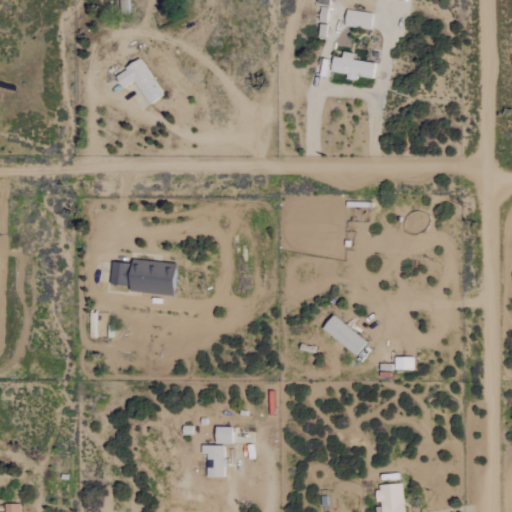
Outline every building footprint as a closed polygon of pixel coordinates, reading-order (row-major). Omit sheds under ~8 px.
[(370,29),(371,13),(344,11),(343,27),(370,29)] [(373,63),(352,61),(352,53),(340,52),(340,58),(330,57),(329,73),(346,74),(346,77),(372,80),(373,63)] [(161,98),(141,59),(113,73),(121,88),(134,81),(147,105),(161,98)] [(111,262),(109,285),(128,287),(127,292),(174,295),(177,263),(130,260),(130,264),(111,262)] [(321,329),(355,357),(365,344),(331,316),(321,329)] [(413,358),(394,357),(394,370),(413,371),(413,358)] [(214,444),(231,444),(231,427),(214,427),(214,444)] [(223,478),(224,446),(201,446),(200,455),(205,455),(205,477),(223,478)] [(375,486),(376,505),(378,505),(378,511),(402,511),(401,484),(375,486)] [(0,511),(25,511),(25,504),(6,503),(6,507),(0,506),(0,511)]
